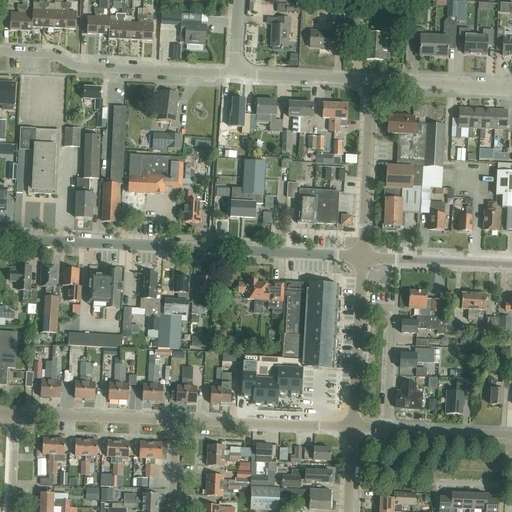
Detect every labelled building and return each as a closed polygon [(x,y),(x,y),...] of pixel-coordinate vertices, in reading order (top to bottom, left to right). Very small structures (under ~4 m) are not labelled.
[(44,1),(45,1),(44,0),(39,0),(39,3),(33,3),(33,14),(32,28),(33,28),(44,29),(45,3),(44,3),(44,1)] [(443,38),(435,37),(434,57),(448,58),(448,44),(456,45),(457,23),(457,12),(458,2),(447,2),(446,17),(449,17),(444,22),(443,38)] [(51,3),(45,3),(44,29),(54,29),(55,11),(49,11),(49,8),(50,8),(51,3)] [(99,9),(98,35),(109,36),(110,22),(110,18),(103,18),(103,14),(104,14),(104,9),(105,10),(106,3),(100,3),(99,9)] [(62,12),(55,11),(54,29),(65,30),(66,4),(61,4),(61,8),(62,9),(62,12)] [(66,4),(65,30),(76,30),(77,12),(69,12),(69,9),(71,9),(71,4),(66,4)] [(299,13),(300,7),(287,6),(287,4),(277,4),(277,13),(286,14),(286,12),(299,13)] [(498,4),(498,12),(508,13),(508,4),(498,4)] [(10,31),(21,32),(22,6),(18,5),(18,10),(19,10),(19,14),(11,13),(10,31)] [(27,6),(22,6),(21,32),(33,32),(33,28),(32,28),(33,14),(26,14),(26,11),(27,11),(27,6)] [(139,23),(132,23),(131,41),(142,41),(143,15),(143,9),(138,8),(138,20),(139,20),(139,23)] [(319,8),(319,17),(327,18),(327,8),(319,8)] [(99,9),(95,9),(94,14),(96,14),(96,17),(88,17),(87,35),(98,35),(99,9)] [(161,25),(181,26),(180,41),(185,41),(185,43),(205,45),(206,27),(199,26),(199,15),(161,13),(161,25)] [(120,40),(121,14),(116,14),(116,19),(117,19),(117,22),(110,22),(109,36),(109,40),(120,40)] [(121,14),(120,40),(131,41),(132,23),(131,23),(131,15),(121,14)] [(143,15),(142,41),(153,42),(153,24),(146,24),(146,20),(147,20),(148,15),(143,15)] [(347,17),(346,33),(358,34),(359,18),(347,17)] [(280,48),(286,48),(288,48),(288,33),(290,34),(291,18),(279,18),(278,25),(272,25),(271,47),(273,47),(273,50),(279,50),(280,48)] [(336,43),(344,44),(344,27),(336,26),(336,32),(311,31),(310,48),(327,49),(327,50),(335,50),(336,43)] [(475,55),(476,36),(470,35),(470,29),(459,28),(459,40),(465,41),(464,54),(475,55)] [(503,56),(511,56),(511,38),(504,38),(504,29),(497,28),(496,50),(497,50),(497,44),(503,44),(503,56)] [(424,29),(414,29),(413,43),(420,43),(420,56),(434,57),(435,37),(424,37),(424,29)] [(476,36),(475,55),(487,55),(487,42),(493,42),(494,30),(483,30),(483,36),(476,36)] [(367,60),(382,61),(383,52),(388,52),(389,34),(363,32),(363,40),(364,41),(363,50),(367,51),(367,60)] [(163,47),(170,47),(170,33),(162,34),(163,47)] [(203,53),(203,47),(190,45),(189,52),(203,53)] [(132,49),(121,48),(121,57),(132,57),(132,49)] [(299,68),(300,58),(291,58),(291,68),(299,68)] [(15,84),(6,83),(0,83),(0,104),(3,104),(3,107),(3,110),(8,111),(13,111),(13,108),(13,105),(14,105),(14,94),(15,84)] [(97,112),(98,112),(97,127),(107,128),(107,111),(103,110),(103,100),(101,100),(101,89),(85,88),(84,99),(96,100),(95,110),(97,110),(97,112)] [(160,92),(158,119),(176,121),(178,93),(160,92)] [(250,131),(251,115),(244,115),(245,100),(233,99),(233,114),(238,115),(237,125),(241,125),(241,130),(250,131)] [(276,116),(277,102),(257,101),(257,115),(251,115),(250,131),(256,131),(256,122),(270,122),(270,132),(282,133),(283,121),(275,121),(276,116)] [(292,133),(300,133),(301,103),(289,102),(288,117),(293,117),(292,133)] [(313,118),(313,103),(301,103),(300,133),(307,134),(308,118),(313,118)] [(329,131),(334,132),(335,104),(323,104),(323,118),(330,119),(329,131)] [(348,105),(335,104),(334,132),(340,132),(340,119),(347,120),(348,105)] [(101,183),(105,183),(103,219),(103,222),(117,222),(117,220),(119,184),(123,185),(127,107),(114,107),(113,132),(105,131),(104,164),(102,164),(101,183)] [(471,129),(472,109),(459,108),(458,128),(457,128),(456,138),(461,138),(462,128),(469,129),(471,129)] [(471,129),(469,129),(468,139),(473,139),(474,129),(481,129),(483,129),(484,109),(472,109),(471,129)] [(483,129),(481,129),(480,139),(485,140),(486,130),(495,130),(496,110),(484,109),(483,129)] [(496,110),(495,130),(504,130),(503,140),(508,141),(509,130),(507,130),(508,111),(496,110)] [(414,123),(415,117),(389,116),(388,134),(399,134),(399,138),(407,139),(407,135),(414,135),(414,136),(421,136),(421,124),(414,123)] [(399,138),(398,166),(423,167),(443,168),(445,125),(421,124),(421,136),(414,136),(414,135),(407,135),(407,139),(399,138)] [(65,147),(80,148),(81,129),(66,128),(65,147)] [(24,167),(25,150),(30,150),(28,194),(40,194),(40,197),(46,198),(46,195),(57,195),(61,130),(56,130),(56,131),(36,130),(36,129),(31,129),(21,129),(20,150),(19,150),(18,167),(24,167)] [(290,145),(291,132),(283,132),(282,144),(290,145)] [(153,148),(168,148),(182,149),(183,135),(154,134),(153,148)] [(99,179),(100,136),(84,135),(83,179),(77,179),(75,218),(93,219),(94,194),(90,194),(91,179),(99,179)] [(316,160),(316,150),(316,137),(308,137),(308,149),(309,149),(308,160),(316,160)] [(324,137),(316,137),(316,150),(324,150),(324,137)] [(334,142),(333,156),(333,164),(340,165),(341,143),(334,142)] [(127,188),(127,192),(165,194),(165,187),(182,188),(183,157),(130,155),(128,188),(127,188)] [(228,167),(221,167),(220,188),(232,188),(231,217),(255,219),(256,204),(263,204),(266,162),(229,160),(228,167)] [(511,164),(498,164),(497,172),(496,195),(503,196),(502,207),(505,208),(504,227),(511,227),(511,164)] [(17,166),(12,165),(9,165),(9,180),(16,181),(17,166)] [(182,180),(182,192),(192,192),(193,180),(189,180),(190,166),(185,166),(185,180),(182,180)] [(422,187),(423,167),(398,166),(397,166),(387,166),(386,188),(387,188),(386,199),(385,226),(401,226),(402,213),(420,214),(422,187)] [(338,224),(340,189),(299,186),(300,181),(289,180),(288,198),(299,199),(298,224),(316,225),(316,223),(338,224)] [(184,222),(201,223),(201,211),(199,211),(199,202),(192,201),(192,193),(184,192),(184,202),(185,202),(184,222)] [(484,231),(499,231),(500,211),(496,211),(497,203),(489,202),(488,211),(485,211),(484,231)] [(429,230),(444,231),(445,204),(425,203),(424,213),(430,214),(430,215),(429,215),(429,221),(430,221),(429,230)] [(459,231),(472,232),(473,206),(467,206),(466,215),(460,215),(460,216),(459,217),(459,222),(460,223),(459,231)] [(351,226),(352,217),(342,217),(342,226),(351,226)] [(18,282),(18,283),(18,293),(23,293),(23,304),(36,305),(37,290),(30,290),(31,267),(19,266),(19,272),(11,272),(10,282),(18,282)] [(56,289),(57,268),(42,268),(42,275),(41,275),(40,287),(47,287),(46,298),(44,298),(43,333),(58,334),(59,298),(59,289),(56,289)] [(78,287),(79,270),(65,269),(64,280),(63,280),(63,284),(64,284),(64,286),(68,287),(67,300),(82,300),(82,287),(78,287)] [(88,275),(88,281),(89,281),(88,304),(93,304),(93,308),(118,310),(119,293),(122,293),(122,285),(120,284),(120,272),(108,272),(108,275),(100,275),(100,276),(88,275)] [(143,273),(140,309),(146,310),(146,316),(149,317),(148,338),(158,338),(159,338),(160,315),(162,285),(157,285),(158,274),(155,274),(154,273),(146,272),(145,274),(143,273)] [(164,315),(160,315),(159,338),(158,338),(158,348),(180,349),(182,316),(188,317),(189,301),(188,301),(189,289),(188,289),(189,277),(186,277),(186,276),(180,276),(180,277),(177,277),(177,285),(176,284),(176,286),(175,286),(174,293),(179,293),(178,300),(165,300),(164,315)] [(211,294),(212,278),(200,277),(200,285),(198,285),(198,294),(200,294),(199,307),(213,308),(214,295),(211,294)] [(238,293),(247,294),(246,299),(255,300),(254,313),(262,314),(263,300),(269,301),(268,309),(273,309),(272,314),(282,314),(284,283),(284,282),(272,282),(271,285),(256,284),(257,281),(247,280),(247,284),(239,283),(238,293)] [(243,356),(241,397),(253,398),(252,405),(277,406),(277,409),(303,410),(277,408),(278,394),(301,396),(302,368),(323,369),(323,366),(334,366),(334,365),(334,353),(335,353),(335,352),(334,352),(335,339),(335,338),(336,326),(336,325),(336,313),(337,313),(337,312),(337,300),(338,300),(338,299),(337,299),(338,287),(338,285),(285,283),(284,283),(282,314),(283,314),(281,358),(243,356)] [(418,313),(417,316),(430,317),(430,313),(441,313),(441,309),(441,300),(426,299),(427,292),(410,291),(409,305),(420,305),(420,313),(418,313)] [(468,321),(473,321),(474,294),(462,294),(461,304),(460,304),(460,307),(461,308),(461,309),(469,310),(468,321)] [(485,305),(486,295),(474,294),(473,321),(476,321),(476,315),(478,315),(478,310),(485,310),(485,309),(486,309),(486,306),(485,305)] [(0,307),(0,318),(14,320),(14,313),(4,312),(4,307),(0,307)] [(124,308),(123,330),(130,330),(132,308),(124,308)] [(446,333),(446,320),(446,319),(446,317),(440,317),(430,317),(417,316),(417,318),(402,317),(402,321),(402,333),(417,334),(417,329),(425,329),(438,330),(438,334),(445,334),(445,333),(446,333)] [(201,325),(199,318),(191,320),(193,327),(201,325)] [(486,318),(486,330),(498,331),(498,318),(486,318)] [(500,319),(499,332),(508,333),(508,319),(500,319)] [(460,320),(446,320),(446,333),(453,333),(453,331),(460,331),(460,320)] [(7,368),(8,368),(15,369),(17,333),(0,331),(0,363),(1,364),(1,366),(7,366),(7,368)] [(68,346),(78,347),(79,334),(69,333),(68,346)] [(122,336),(79,334),(78,347),(122,349),(122,336)] [(191,338),(191,347),(209,348),(210,339),(191,338)] [(416,368),(416,363),(438,364),(439,351),(433,350),(433,349),(415,348),(415,355),(401,354),(400,368),(416,368)] [(56,382),(57,362),(57,359),(53,359),(52,362),(50,397),(60,398),(61,382),(56,382)] [(50,397),(52,362),(47,362),(46,381),(41,381),(40,397),(50,397)] [(85,375),(86,364),(81,363),(80,375),(80,383),(75,382),(74,398),(84,399),(85,379),(85,375)] [(33,380),(41,380),(41,364),(34,364),(33,380)] [(115,365),(114,376),(114,384),(109,384),(108,400),(119,400),(119,376),(120,365),(115,365)] [(125,365),(120,365),(119,376),(119,400),(129,400),(129,384),(124,384),(124,377),(125,365)] [(149,366),(149,377),(148,385),(143,385),(142,401),(152,401),(153,378),(154,366),(149,366)] [(159,366),(154,366),(153,378),(152,401),(163,402),(163,386),(158,385),(158,378),(159,366)] [(193,368),(188,368),(187,379),(187,383),(186,403),(196,403),(197,387),(192,387),(192,379),(193,368)] [(491,405),(502,406),(503,390),(502,390),(502,385),(509,386),(510,372),(503,372),(503,383),(497,383),(497,380),(491,380),(491,389),(492,390),(491,405)] [(90,379),(85,379),(84,399),(95,399),(95,383),(90,383),(90,379)] [(457,379),(457,389),(471,390),(472,380),(457,379)] [(401,391),(397,391),(396,408),(421,410),(422,392),(416,392),(416,383),(401,382),(401,391)] [(187,383),(182,383),(182,387),(177,387),(176,402),(186,403),(187,383)] [(220,404),(221,384),(216,384),(216,388),(211,388),(210,404),(220,404)] [(221,384),(220,404),(230,405),(231,389),(226,388),(226,384),(221,384)] [(446,413),(462,414),(463,401),(464,401),(465,392),(447,391),(446,413)] [(49,474),(53,474),(54,439),(43,439),(42,455),(50,455),(49,474)] [(58,462),(58,455),(64,456),(65,440),(54,439),(53,474),(56,474),(57,462),(58,462)] [(81,475),(85,476),(86,463),(85,463),(86,456),(86,440),(75,440),(75,456),(82,456),(80,459),(79,463),(81,463),(81,475)] [(86,440),(86,456),(86,459),(90,460),(91,457),(97,457),(97,441),(86,440)] [(113,477),(117,477),(118,464),(117,464),(117,458),(118,458),(118,442),(107,441),(107,457),(111,457),(111,464),(113,464),(113,477)] [(121,461),(122,458),(129,458),(129,442),(118,442),(118,458),(118,461),(121,461)] [(146,462),(150,462),(151,443),(140,443),(139,459),(146,459),(146,462)] [(154,479),(155,459),(161,459),(162,444),(151,443),(150,462),(150,465),(149,479),(154,479)] [(208,445),(208,456),(240,457),(240,454),(230,453),(230,452),(225,451),(225,446),(208,445)] [(271,463),(272,446),(257,445),(256,456),(257,456),(256,462),(271,463)] [(296,447),(295,456),(291,456),(290,463),(301,464),(302,447),(296,447)] [(304,460),(313,461),(330,461),(331,449),(314,448),(314,449),(305,449),(304,460)] [(239,461),(240,457),(208,456),(207,467),(224,467),(224,463),(229,463),(229,461),(239,461)] [(70,469),(70,457),(62,457),(62,469),(70,469)] [(277,464),(269,463),(268,478),(251,477),(251,487),(274,488),(275,473),(276,473),(277,464)] [(316,482),(316,483),(331,484),(331,483),(333,482),(334,477),(332,477),(332,471),(317,471),(306,470),(305,481),(316,482)] [(206,486),(238,487),(250,488),(251,473),(237,472),(237,479),(235,479),(235,481),(223,481),(224,476),(207,475),(206,486)] [(282,476),(282,487),(300,488),(301,477),(282,476)] [(238,494),(238,487),(206,486),(206,497),(223,498),(223,493),(238,494)] [(309,510),(330,511),(331,491),(251,488),(250,510),(279,511),(279,502),(310,503),(309,510)] [(91,489),(91,501),(98,501),(99,490),(91,489)] [(101,489),(101,502),(112,503),(113,489),(101,489)] [(450,511),(452,492),(447,492),(447,498),(440,498),(438,511),(450,511)] [(457,492),(452,492),(450,511),(455,511),(456,509),(463,510),(464,494),(457,494),(457,492)] [(40,507),(53,507),(61,508),(62,500),(54,500),(54,494),(41,493),(40,507)] [(381,499),(380,511),(383,511),(400,511),(401,505),(415,506),(416,494),(394,493),(394,499),(381,499)] [(464,494),(463,510),(470,510),(469,511),(474,511),(475,510),(474,510),(475,495),(476,495),(476,493),(470,493),(470,494),(464,494)] [(123,500),(123,504),(158,505),(159,494),(143,494),(143,499),(136,498),(136,495),(124,494),(124,501),(123,500)] [(482,495),(476,495),(475,495),(474,510),(475,510),(481,510),(481,511),(485,511),(487,494),(482,494),(482,495)] [(485,511),(497,511),(498,500),(491,500),(492,494),(487,494),(485,511)] [(62,500),(61,508),(69,508),(70,500),(62,500)] [(100,511),(126,511),(127,509),(123,509),(123,504),(112,504),(112,509),(104,509),(104,504),(100,503),(100,511)] [(248,511),(249,503),(237,503),(237,511),(248,511)]
